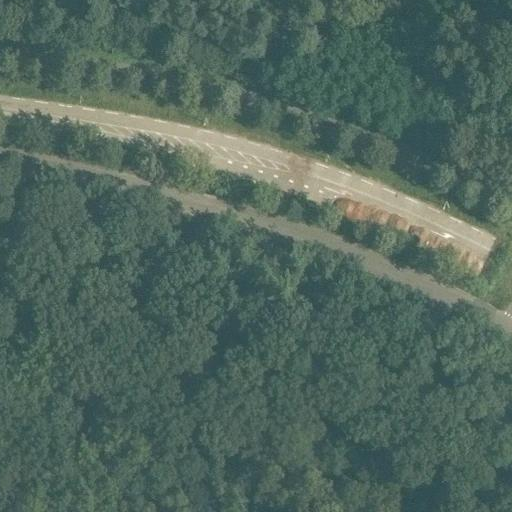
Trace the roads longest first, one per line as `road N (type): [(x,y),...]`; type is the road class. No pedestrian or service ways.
road 1 (unclassified): [(511,331),(352,253),(224,206),(0,157)]
road 2 (unclassified): [(0,112),(270,169),(487,257)]
